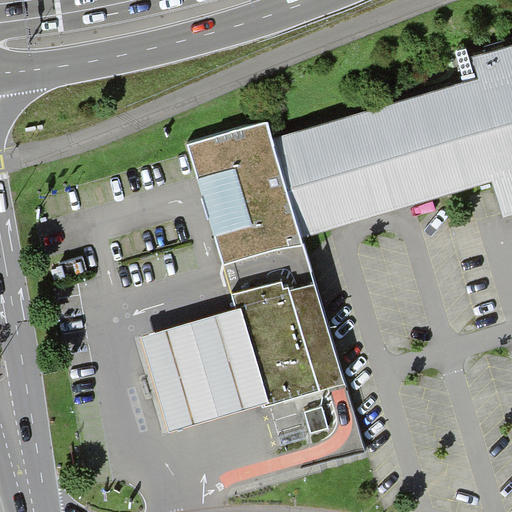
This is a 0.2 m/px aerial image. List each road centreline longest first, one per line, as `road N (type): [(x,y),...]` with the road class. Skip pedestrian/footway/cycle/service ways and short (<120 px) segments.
road 1 (secondary): [(0,72),(152,48),(313,0)]
road 2 (unclassified): [(9,421),(0,261)]
